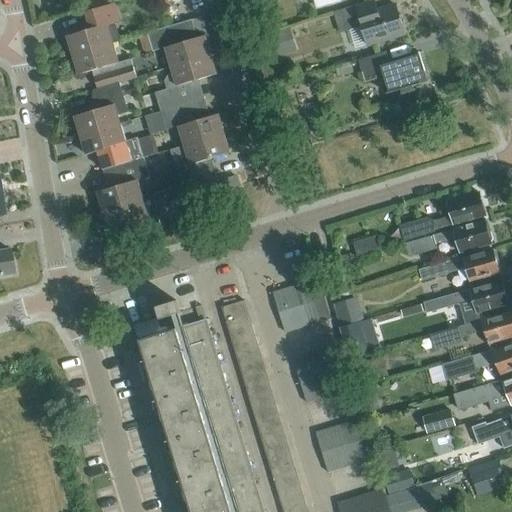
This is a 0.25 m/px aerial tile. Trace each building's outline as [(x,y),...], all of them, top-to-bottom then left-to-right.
[(368,44),(405,33),(397,5),(370,14),(366,2),(334,12),(340,33),(362,26),(368,44)] [(90,24),(115,17),(111,4),(86,12),(90,24)] [(211,55),(205,36),(198,38),(192,19),(148,33),(153,51),(165,48),(171,67),(211,55)] [(67,36),(73,55),(113,43),(119,41),(114,22),(67,36)] [(290,53),(283,30),(260,37),(267,60),(290,53)] [(137,77),(133,64),(131,58),(119,62),(113,43),(73,55),(79,74),(93,70),(98,89),(120,82),(137,77)] [(414,86),(428,81),(420,54),(390,63),(386,52),(358,60),(365,82),(384,76),(389,93),(400,90),(401,95),(415,91),(414,86)] [(205,98),(199,80),(217,74),(211,55),(171,67),(173,74),(168,75),(165,82),(167,89),(155,93),(156,94),(161,111),(205,98)] [(349,63),(334,68),(337,78),(352,73),(349,63)] [(128,112),(120,82),(98,89),(93,90),(91,111),(75,116),(81,135),(120,123),(118,115),(128,112)] [(218,114),(210,117),(205,98),(161,111),(167,130),(179,126),(184,145),(185,145),(224,133),(218,114)] [(145,157),(139,138),(126,142),(120,123),(81,135),(86,155),(98,151),(103,170),(145,157)] [(213,183),(206,160),(230,153),(224,133),(185,145),(184,145),(170,149),(176,169),(177,168),(178,172),(184,192),(213,183)] [(143,199),(138,180),(150,175),(145,157),(103,170),(109,188),(98,192),(104,211),(143,199)] [(434,230),(486,215),(479,192),(447,201),(451,216),(434,220),(428,217),(400,225),(405,240),(435,232),(434,230)] [(161,228),(158,215),(152,196),(143,199),(104,211),(109,230),(134,223),(137,235),(161,228)] [(436,244),(456,239),(460,253),(492,244),(485,221),(405,244),(409,257),(437,249),(436,244)] [(381,248),(377,235),(353,243),(357,256),(381,248)] [(0,274),(13,272),(9,249),(0,250),(0,274)] [(464,257),(444,263),(419,270),(422,280),(447,273),(467,268),(471,281),(500,273),(493,250),(465,258),(464,257)] [(334,290),(348,286),(341,262),(328,266),(334,290)] [(319,279),(308,282),(314,302),(326,298),(319,279)] [(509,304),(502,281),(447,296),(425,302),(425,303),(427,311),(449,305),(473,298),(477,313),(509,304)] [(314,302),(308,282),(296,286),(302,305),(314,302)] [(302,305),(296,286),(285,289),(291,309),(302,305)] [(291,309),(285,289),(273,293),(279,312),(291,309)] [(364,320),(358,296),(336,303),(342,326),(364,320)] [(332,318),(326,298),(314,302),(320,322),(332,318)] [(222,307),(225,319),(248,312),(245,300),(222,307)] [(180,313),(176,301),(156,307),(160,319),(180,313)] [(320,322),(314,302),(302,305),(309,325),(320,322)] [(207,320),(202,305),(196,307),(200,322),(207,320)] [(309,325),(302,305),(291,309),(297,329),(309,325)] [(418,305),(402,309),(404,317),(420,313),(418,305)] [(297,329),(291,309),(279,312),(286,332),(297,329)] [(504,339),(511,336),(511,311),(498,316),(460,326),(431,335),(435,349),(464,341),(463,336),(485,330),(489,344),(504,339)] [(252,323),(251,321),(248,312),(225,319),(229,330),(252,323)] [(264,511),(207,320),(200,322),(188,326),(188,325),(140,340),(192,511),(264,511)] [(370,351),(361,322),(340,328),(349,357),(370,351)] [(255,335),(252,323),(229,330),(232,342),(255,335)] [(259,346),(255,335),(232,342),(236,353),(259,346)] [(492,350),(473,356),(445,364),(448,378),(477,370),(476,367),(495,361),(501,375),(511,371),(511,345),(492,353),(492,350)] [(262,358),(259,346),(236,353),(239,365),(262,358)] [(341,349),(329,352),(335,372),(347,368),(341,349)] [(335,372),(329,352),(318,356),(324,375),(335,372)] [(324,375),(318,356),(306,359),(312,379),(324,375)] [(266,370),(262,358),(239,365),(243,376),(266,370)] [(362,384),(386,377),(381,358),(357,365),(362,384)] [(312,379),(306,359),(295,363),(301,383),(312,379)] [(353,388),(347,368),(335,372),(342,392),(353,388)] [(269,381),(266,370),(243,376),(246,388),(269,381)] [(342,392),(335,372),(324,375),(330,395),(342,392)] [(330,395),(324,375),(312,379),(319,399),(330,395)] [(319,399),(312,379),(301,383),(307,402),(319,399)] [(511,405),(511,379),(503,383),(503,381),(455,395),(459,410),(488,402),(491,411),(502,408),(511,405)] [(273,393),(269,381),(246,388),(250,399),(273,393)] [(357,391),(364,413),(376,410),(370,387),(357,391)] [(276,404),(273,393),(250,399),(253,411),(276,404)] [(280,415),(276,404),(253,411),(257,422),(280,415)] [(456,426),(451,409),(423,416),(428,433),(456,426)] [(283,427),(280,415),(257,422),(260,434),(283,427)] [(511,415),(511,416),(492,423),(497,436),(511,430),(511,415)] [(362,419),(351,422),(357,442),(368,438),(362,419)] [(357,442),(351,422),(339,426),(345,445),(357,442)] [(345,445),(339,426),(328,429),(334,449),(345,445)] [(287,438),(283,427),(260,434),(264,445),(287,438)] [(334,449),(328,429),(316,433),(322,452),(334,449)] [(290,450),(287,438),(264,445),(267,457),(290,450)] [(375,458),(368,438),(357,442),(363,462),(375,458)] [(363,462),(357,442),(345,445),(351,465),(363,462)] [(351,465),(345,445),(334,449),(340,469),(351,465)] [(467,467),(492,459),(487,446),(463,454),(464,457),(467,466),(467,467)] [(340,469),(334,449),(322,452),(328,472),(340,469)] [(294,462),(290,450),(267,457),(271,468),(294,462)] [(448,462),(451,472),(467,466),(464,457),(448,462)] [(504,475),(499,459),(471,468),(476,484),(504,475)] [(297,473),(294,462),(271,468),(274,480),(297,473)] [(301,485),(297,473),(274,480),(277,491),(301,485)] [(397,493),(409,489),(417,487),(413,474),(382,483),(384,488),(386,496),(397,493)] [(304,496),(301,485),(277,491),(281,503),(304,496)] [(433,486),(421,489),(427,506),(438,503),(433,486)] [(427,506),(421,489),(418,490),(417,487),(409,489),(415,510),(427,506)] [(390,508),(386,496),(384,488),(372,492),(378,511),(390,508)] [(407,511),(415,510),(409,489),(397,493),(403,511),(407,511)] [(377,511),(378,511),(372,492),(361,495),(365,511),(377,511)] [(403,511),(397,493),(386,496),(390,508),(391,511),(403,511)] [(365,511),(361,495),(349,499),(353,511),(365,511)] [(292,511),(307,508),(304,496),(281,503),(283,511),(292,511)] [(353,511),(349,499),(338,502),(340,511),(353,511)]
